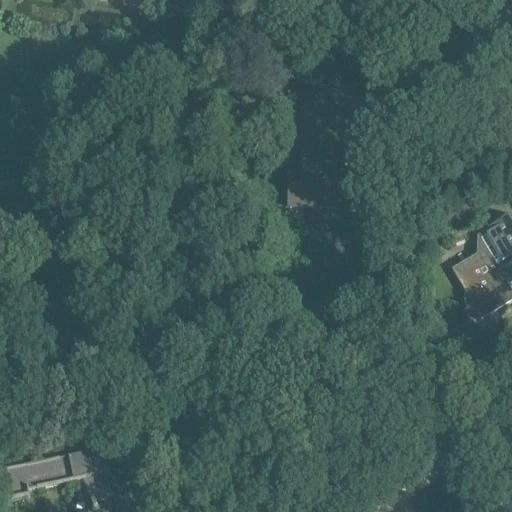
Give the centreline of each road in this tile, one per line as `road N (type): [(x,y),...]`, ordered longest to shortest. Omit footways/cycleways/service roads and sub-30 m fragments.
road 1 (track): [(238,511),(174,218),(196,0)]
road 2 (track): [(366,511),(511,421)]
